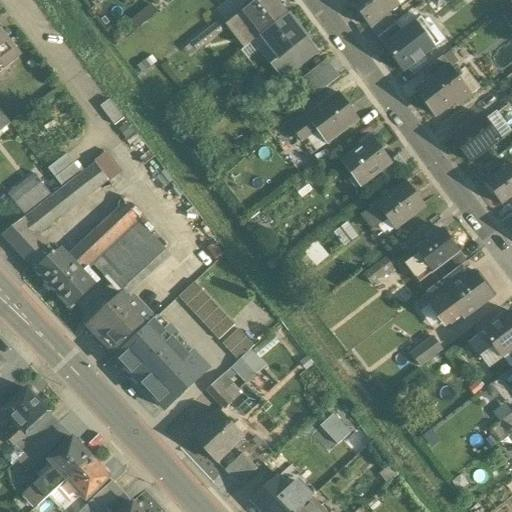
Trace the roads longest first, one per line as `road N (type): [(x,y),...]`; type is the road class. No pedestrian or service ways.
road 1 (residential): [(314,0),(511,267)]
road 2 (tertiary): [(0,291),(208,511)]
